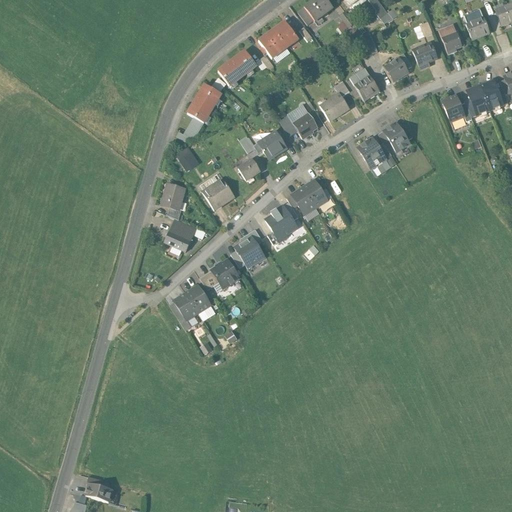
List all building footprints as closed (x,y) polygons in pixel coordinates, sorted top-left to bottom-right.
[(324,0),(316,0),(303,10),(314,24),(332,10),(324,0)] [(342,0),(349,9),(360,0),(342,0)] [(385,13),(377,0),(368,0),(368,1),(378,17),(385,13)] [(511,25),(511,9),(511,7),(494,14),(501,30),(511,25)] [(489,37),(482,21),(466,28),(473,44),(489,37)] [(298,41),(284,24),(273,33),(286,50),(298,41)] [(432,39),(428,27),(419,30),(424,42),(432,39)] [(350,31),(355,41),(361,38),(356,28),(350,31)] [(286,50),(273,33),(258,44),(272,61),(286,50)] [(464,49),(458,35),(441,41),(448,58),(458,55),(457,52),(464,49)] [(365,44),(371,59),(378,56),(370,37),(363,40),(365,44)] [(371,59),(365,44),(354,48),(360,63),(371,59)] [(437,63),(430,49),(413,56),(420,74),(429,70),(428,67),(437,63)] [(242,55),(216,75),(227,90),(237,82),(253,70),(242,55)] [(400,61),(384,70),(392,84),(408,75),(406,72),(411,69),(407,63),(405,60),(401,63),(400,61)] [(378,93),(364,71),(350,80),(349,80),(350,81),(363,102),(378,93)] [(511,76),(503,80),(504,83),(510,96),(511,101),(511,76)] [(504,83),(499,85),(501,91),(504,98),(510,96),(504,83)] [(492,84),(479,89),(489,114),(502,108),(496,93),(492,84)] [(339,97),(342,102),(350,96),(342,85),(328,95),(332,101),(339,97)] [(202,89),(187,116),(203,126),(218,98),(202,89)] [(479,89),(466,94),(469,102),(476,119),(489,114),(479,89)] [(501,91),(496,93),(502,108),(507,106),(504,98),(501,91)] [(342,102),(339,97),(332,101),(319,110),(330,126),(349,114),(342,102)] [(455,99),(441,105),(450,126),(463,120),(459,108),(455,99)] [(476,119),(469,102),(464,104),(464,106),(470,121),(476,119)] [(464,106),(459,108),(463,120),(466,125),(471,123),(470,121),(464,106)] [(319,133),(303,110),(288,121),(304,143),(319,133)] [(409,147),(395,126),(383,134),(396,155),(409,147)] [(275,135),(257,146),(263,155),(262,155),(263,156),(268,163),(286,152),(275,135)] [(238,146),(246,159),(254,154),(246,141),(238,146)] [(385,163),(372,142),(357,151),(370,172),(385,163)] [(252,163),(244,167),(245,168),(238,172),(245,183),(251,178),(252,179),(259,174),(252,163)] [(325,191),(318,181),(314,184),(320,194),(325,191)] [(221,183),(202,196),(214,213),(222,207),(221,205),(232,198),(221,183)] [(326,204),(314,184),(302,191),(315,211),(326,204)] [(178,216),(184,194),(167,189),(160,211),(169,213),(178,216)] [(315,211),(302,191),(291,198),(297,208),(304,218),(315,211)] [(297,208),(291,198),(286,201),(289,205),(293,211),(297,208)] [(282,209),(292,224),(298,220),(293,211),(289,205),(282,209)] [(292,224),(282,209),(270,216),(271,219),(265,223),(279,245),(286,240),(285,238),(296,231),(292,224)] [(178,216),(169,213),(167,220),(174,223),(179,226),(180,216),(178,216)] [(179,226),(174,223),(164,247),(186,256),(193,239),(201,243),(204,236),(179,226)] [(255,233),(249,237),(256,247),(262,244),(255,233)] [(241,242),(243,245),(255,265),(264,260),(256,247),(249,237),(241,242)] [(255,265),(243,245),(234,250),(236,254),(244,267),(247,271),(255,265)] [(244,267),(236,254),(231,258),(239,270),(244,267)] [(239,280),(227,262),(222,265),(221,264),(215,269),(215,270),(211,273),(211,274),(218,285),(223,291),(230,286),(230,287),(237,283),(237,282),(239,280)] [(218,285),(211,274),(200,281),(205,290),(206,292),(218,285)] [(197,289),(185,296),(198,316),(210,308),(200,293),(197,289)] [(205,290),(200,293),(210,308),(215,305),(206,292),(205,290)] [(198,316),(185,296),(173,304),(174,305),(186,323),(189,329),(196,324),(193,319),(198,316)] [(186,323),(174,305),(169,308),(184,332),(189,329),(186,323)] [(227,343),(229,347),(236,343),(233,339),(227,343)] [(206,345),(199,350),(204,357),(211,353),(206,345)] [(111,493),(88,486),(85,498),(108,504),(111,493)]
